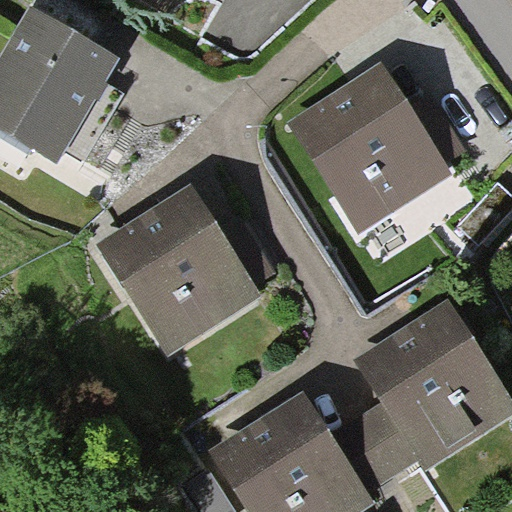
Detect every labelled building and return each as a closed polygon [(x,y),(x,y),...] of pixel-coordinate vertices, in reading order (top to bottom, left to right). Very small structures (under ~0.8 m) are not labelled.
[(117,68),(27,10),(0,50),(0,137),(50,170),(96,98),(117,68)] [(345,86),(280,126),(350,241),(446,183),(376,68),(345,86)] [(152,217),(96,249),(163,359),(260,301),(193,191),(152,217)] [(392,336),(355,359),(383,403),(418,459),(427,473),(511,417),(511,403),(446,301),(392,336)] [(333,435),(305,392),(267,416),(209,453),(247,511),(358,511),(375,502),(368,491),(333,435)] [(383,403),(333,435),(368,491),(418,459),(383,403)]
